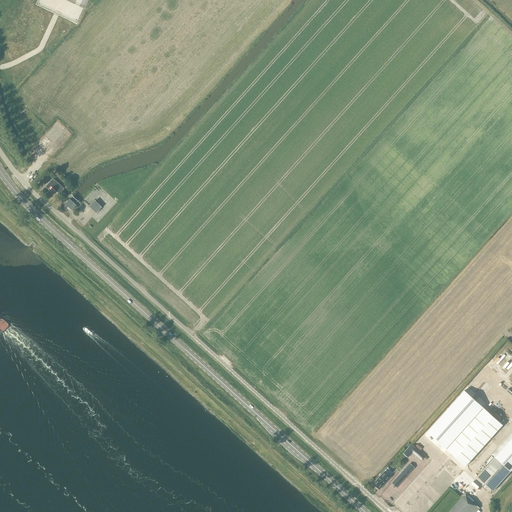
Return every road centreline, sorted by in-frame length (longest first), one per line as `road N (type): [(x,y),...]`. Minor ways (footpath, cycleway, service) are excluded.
road 1 (unclassified): [(387,511),(26,185),(0,151)]
road 2 (primary): [(364,511),(36,215),(0,170)]
road 3 (track): [(0,205),(337,511)]
